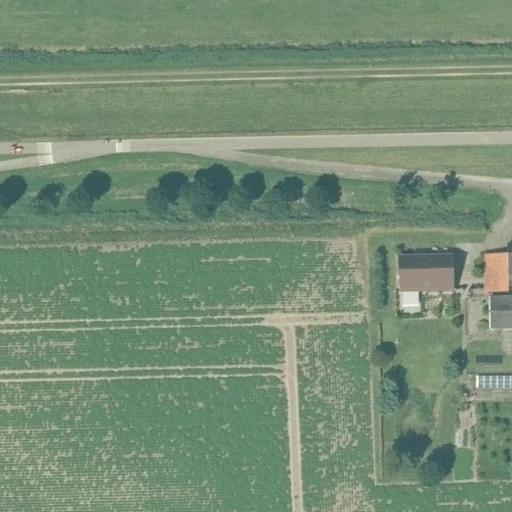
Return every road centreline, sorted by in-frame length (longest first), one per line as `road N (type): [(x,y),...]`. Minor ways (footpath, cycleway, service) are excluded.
road 1 (track): [(0,82),(511,73)]
road 2 (unclassified): [(213,149),(511,193)]
road 3 (unclassified): [(511,140),(213,149)]
road 4 (unclassified): [(213,149),(44,154)]
